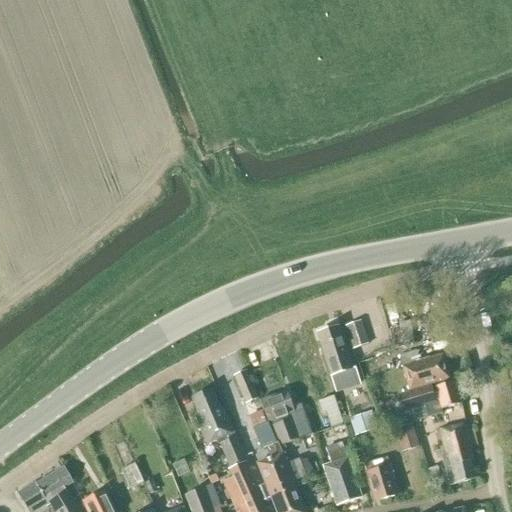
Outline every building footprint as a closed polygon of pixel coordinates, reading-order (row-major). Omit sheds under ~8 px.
[(345,328),(352,348),(366,343),(360,322),(345,328)] [(387,329),(393,349),(413,344),(407,324),(387,329)] [(343,373),(353,370),(339,329),(317,335),(335,388),(346,385),(343,373)] [(448,379),(441,355),(429,359),(428,358),(418,361),(415,351),(398,356),(409,390),(448,379)] [(234,377),(246,404),(257,399),(245,372),(234,377)] [(430,387),(434,401),(437,400),(440,409),(460,404),(454,382),(433,387),(430,387)] [(405,412),(435,403),(434,401),(430,387),(401,396),(405,412)] [(193,416),(204,445),(215,440),(217,445),(218,444),(223,456),(218,458),(222,469),(243,461),(223,410),(220,411),(211,390),(190,399),(196,415),(193,416)] [(268,422),(280,448),(301,438),(290,414),(294,413),(286,392),(259,401),(267,422),(268,422)] [(322,414),(337,409),(333,397),(318,402),(322,414)] [(260,412),(248,417),(260,450),(268,447),(272,458),(256,464),(264,485),(274,480),(278,490),(293,484),(277,443),(275,444),(266,424),(265,424),(260,412)] [(376,429),(372,417),(350,424),(354,437),(376,429)] [(434,432),(449,486),(475,479),(470,460),(471,460),(469,449),(473,448),(467,424),(434,432)] [(395,430),(402,452),(417,447),(410,425),(395,430)] [(318,429),(319,446),(335,445),(335,437),(348,436),(347,428),(318,429)] [(322,467),(335,506),(360,498),(346,459),(340,444),(325,449),(330,464),(322,467)] [(363,466),(365,474),(373,503),(397,496),(389,467),(384,468),(382,460),(371,463),(371,464),(363,466)] [(129,490),(143,483),(135,464),(121,471),(129,490)] [(71,483),(62,467),(34,484),(33,482),(16,493),(26,510),(38,503),(42,508),(49,504),(53,511),(78,511),(66,491),(64,493),(61,489),(71,483)] [(264,511),(254,489),(246,472),(222,482),(235,511),(264,511)] [(278,490),(274,480),(264,485),(255,488),(261,502),(270,498),(275,511),(303,511),(293,484),(278,490)] [(149,496),(157,492),(152,481),(144,484),(149,496)] [(220,511),(219,508),(210,486),(184,496),(190,511),(220,511)] [(113,511),(103,492),(81,503),(86,511),(113,511)]
